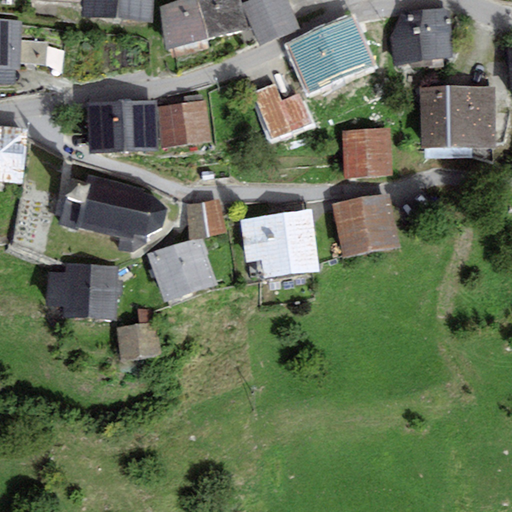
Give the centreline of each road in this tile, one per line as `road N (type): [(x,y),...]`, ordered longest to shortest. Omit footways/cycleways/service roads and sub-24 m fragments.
road 1 (unclassified): [(511,181),(202,195),(77,154),(28,109)]
road 2 (unclassified): [(357,13),(173,86),(28,109)]
road 3 (unclassified): [(511,19),(460,3),(357,13)]
